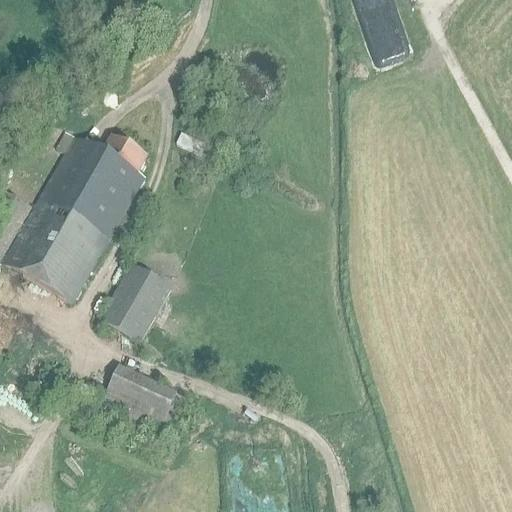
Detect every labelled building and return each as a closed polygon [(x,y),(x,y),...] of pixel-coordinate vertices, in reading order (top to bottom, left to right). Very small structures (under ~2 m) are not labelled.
[(373,73),(416,65),(413,47),(369,55),(373,73)] [(182,136),(177,146),(202,159),(207,149),(182,136)] [(149,166),(109,142),(101,157),(76,143),(2,269),(72,310),(146,184),(140,180),(149,166)] [(32,212),(2,194),(0,197),(0,266),(0,267),(32,212)] [(169,292),(129,270),(98,327),(138,349),(169,292)] [(191,402),(118,368),(99,408),(171,443),(191,402)]
